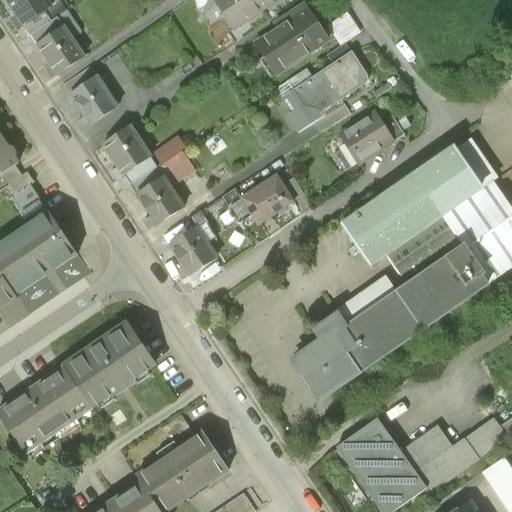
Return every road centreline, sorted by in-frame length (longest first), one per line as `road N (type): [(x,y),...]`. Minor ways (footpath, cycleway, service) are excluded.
road 1 (residential): [(311,511),(143,259)]
road 2 (residential): [(143,259),(0,49)]
road 3 (residential): [(143,259),(0,360)]
